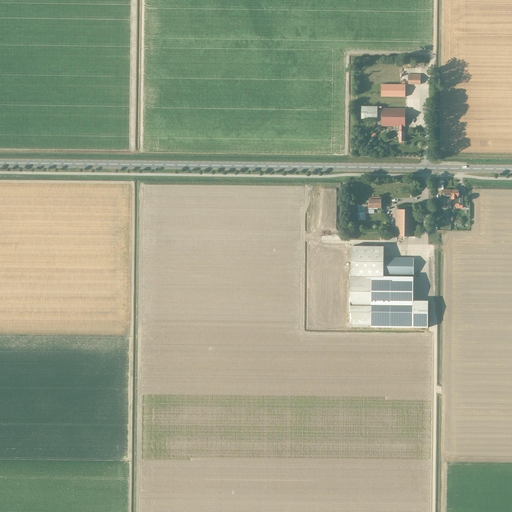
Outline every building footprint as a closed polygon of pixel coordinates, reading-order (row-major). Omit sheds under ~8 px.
[(382,84),(400,83),(399,71),(381,72),(382,84)] [(421,85),(421,74),(408,74),(408,85),(421,85)] [(405,85),(405,82),(401,82),(401,85),(381,85),(381,97),(405,97),(405,85)] [(377,107),(362,107),(362,119),(377,119),(382,119),(382,126),(399,126),(399,131),(404,131),(404,126),(405,126),(405,109),(382,109),(382,110),(377,110),(377,107)] [(444,193),(441,193),(441,199),(444,199),(444,200),(451,200),(451,199),(451,190),(444,190),(444,193)] [(459,190),(451,190),(451,199),(455,199),(455,202),(456,202),(456,204),(459,204),(459,206),(462,206),(463,195),(461,195),(461,193),(459,193),(459,190)] [(386,200),(381,200),(381,197),(369,197),(368,208),(381,208),(381,207),(385,207),(386,200)] [(414,237),(414,210),(396,210),(396,236),(414,237)] [(384,276),(384,258),(384,247),(351,246),(350,327),(413,328),(413,276),(384,276)] [(414,258),(384,258),(384,276),(413,276),(414,258)]
